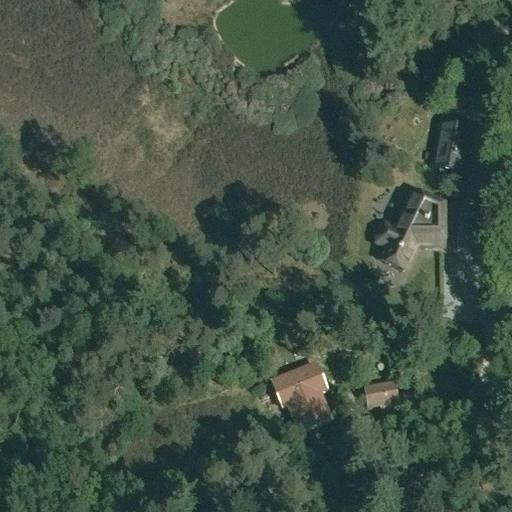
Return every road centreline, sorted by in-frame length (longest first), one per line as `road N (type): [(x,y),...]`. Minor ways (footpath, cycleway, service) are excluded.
road 1 (track): [(388,462),(459,413),(469,292)]
road 2 (track): [(229,511),(311,473),(388,462)]
